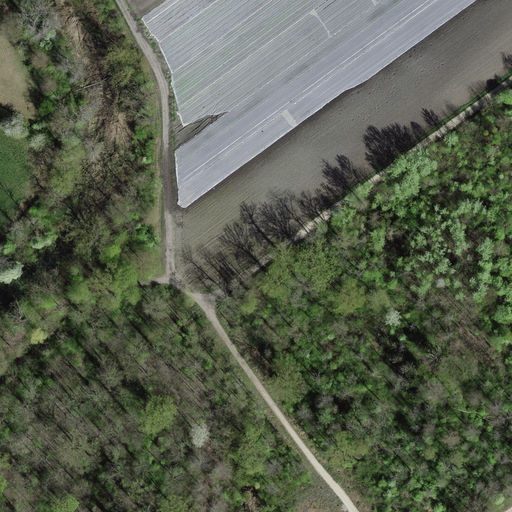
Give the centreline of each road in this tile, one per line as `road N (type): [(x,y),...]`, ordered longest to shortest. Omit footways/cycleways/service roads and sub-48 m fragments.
road 1 (track): [(511,83),(218,296),(200,299)]
road 2 (track): [(172,280),(161,89),(122,0)]
road 3 (track): [(353,511),(200,299)]
road 4 (track): [(172,280),(90,293),(34,319),(0,355)]
